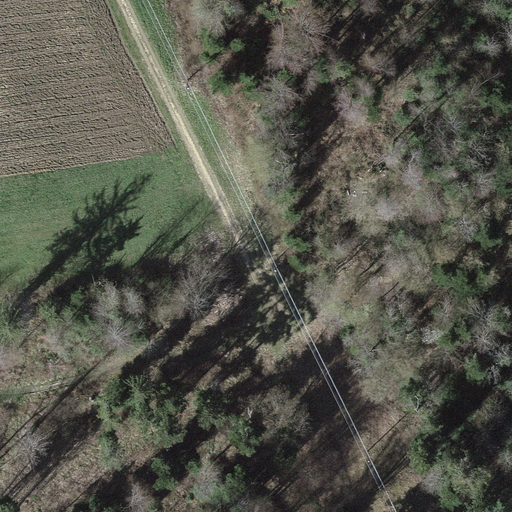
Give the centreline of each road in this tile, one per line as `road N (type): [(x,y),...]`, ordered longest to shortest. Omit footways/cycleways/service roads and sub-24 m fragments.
road 1 (track): [(0,400),(127,375),(263,305),(434,265),(511,260)]
road 2 (track): [(118,0),(242,251),(284,376)]
